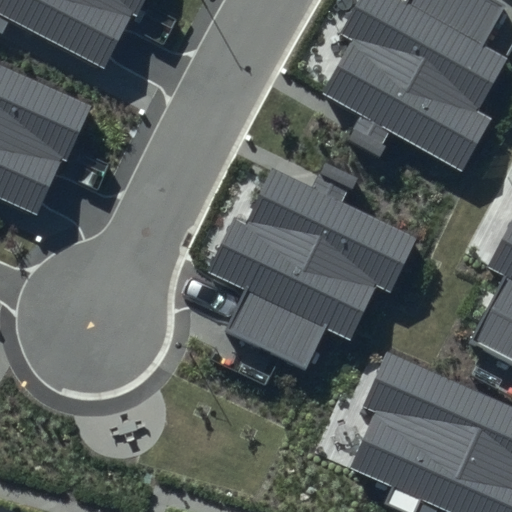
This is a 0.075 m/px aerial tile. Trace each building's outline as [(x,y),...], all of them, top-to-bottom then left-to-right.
[(145,0),(0,0),(0,32),(1,33),(8,20),(103,69),(130,17),(135,19),(145,0)] [(504,5),(495,0),(407,0),(406,1),(403,0),(360,0),(342,35),(352,41),(323,95),(361,116),(349,138),(380,155),(391,133),(462,172),(492,119),(479,112),(508,58),(482,44),(504,5)] [(94,105),(0,63),(0,197),(38,215),(62,161),(67,163),(94,105)] [(312,187),(271,167),(244,222),(235,218),(210,270),(249,288),(228,331),(305,368),(325,327),(350,339),(376,286),(392,293),(419,237),(346,202),(357,179),(324,163),(312,187)] [(511,220),(488,267),(506,276),(472,341),(511,361),(511,220)] [(511,511),(511,405),(386,350),(362,405),(376,412),(352,467),(390,484),(383,501),(408,511),(435,511),(438,507),(448,511),(511,511)]
